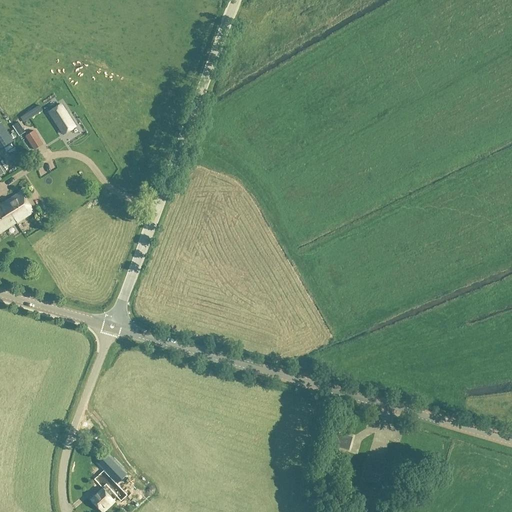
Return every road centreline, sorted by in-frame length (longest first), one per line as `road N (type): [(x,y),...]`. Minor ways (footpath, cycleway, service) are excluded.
road 1 (tertiary): [(511,442),(111,327)]
road 2 (tertiary): [(111,327),(234,0)]
road 3 (unclassified): [(64,511),(64,454),(111,327)]
